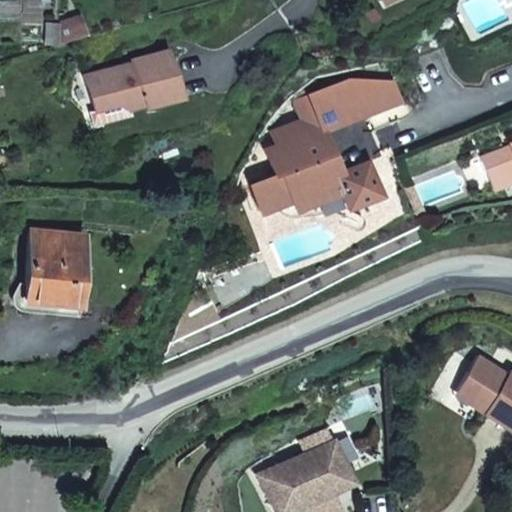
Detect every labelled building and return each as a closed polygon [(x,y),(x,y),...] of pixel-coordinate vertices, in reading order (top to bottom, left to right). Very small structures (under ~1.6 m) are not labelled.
[(54,43),(55,44),(83,36),(79,19),(56,25),(54,43)] [(44,42),(54,43),(56,25),(56,23),(46,22),(44,42)] [(87,74),(96,109),(118,104),(127,108),(146,103),(146,104),(183,95),(170,50),(134,60),(135,66),(128,69),(126,63),(87,74)] [(334,174),(340,171),(333,153),(326,156),(316,132),(323,130),(398,100),(391,82),(348,79),(298,99),(306,119),(273,131),(278,144),(266,148),(275,173),(250,183),(260,209),(290,197),(294,207),(340,190),(334,174)] [(118,104),(96,109),(90,111),(94,123),(129,115),(127,108),(118,104)] [(326,156),(333,153),(323,130),(316,132),(326,156)] [(479,157),(492,189),(511,181),(511,140),(508,142),(509,145),(479,157)] [(340,190),(347,207),(378,195),(366,162),(340,171),(334,174),(340,190)] [(402,182),(407,194),(413,192),(409,179),(402,182)] [(189,216),(196,203),(174,195),(167,207),(189,216)] [(82,234),(31,230),(23,309),(60,313),(60,305),(76,306),(82,234)] [(60,313),(73,314),(75,314),(76,306),(60,305),(60,313)] [(479,353),(457,387),(486,406),(483,412),(511,431),(511,369),(510,368),(508,372),(479,353)] [(457,387),(453,393),(483,412),(486,406),(457,387)] [(258,475),(274,511),(288,511),(307,504),(304,497),(331,484),(327,476),(329,472),(345,465),(358,457),(348,434),(258,475)] [(327,476),(331,484),(350,476),(345,465),(329,472),(327,476)]
